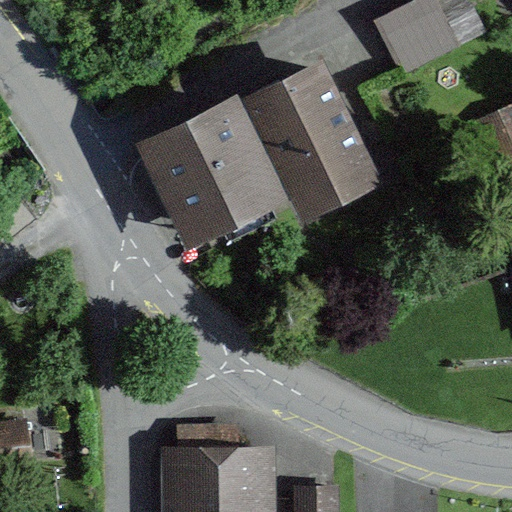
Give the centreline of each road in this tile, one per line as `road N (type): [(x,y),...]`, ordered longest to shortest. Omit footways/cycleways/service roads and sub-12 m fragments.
road 1 (residential): [(71,147),(327,0)]
road 2 (unclassified): [(252,361),(414,442),(511,461)]
road 3 (residential): [(116,220),(124,426)]
road 4 (unclassified): [(116,220),(194,314),(252,361)]
road 5 (residential): [(124,426),(252,361)]
road 6 (unclassified): [(0,35),(71,147)]
